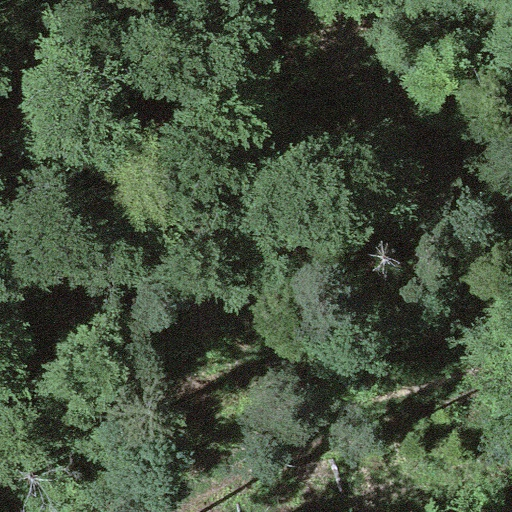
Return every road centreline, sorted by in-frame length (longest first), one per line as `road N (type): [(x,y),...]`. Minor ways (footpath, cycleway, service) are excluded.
road 1 (track): [(0,34),(15,48),(33,103),(52,237),(42,302),(0,441)]
road 2 (track): [(147,511),(251,461),(511,363)]
